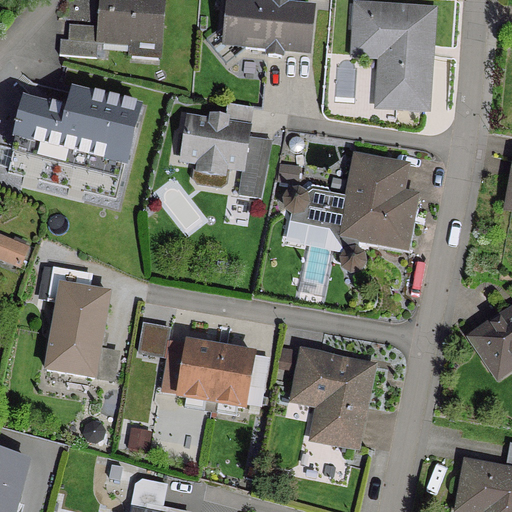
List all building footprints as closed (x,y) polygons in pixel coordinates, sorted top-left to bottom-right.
[(127,43),(126,57),(157,60),(161,0),(98,0),(95,41),(127,43)] [(281,50),(306,53),(311,15),(283,12),(284,3),(271,2),(271,7),(226,3),(223,26),(242,50),(266,52),(265,58),(278,59),(279,50),(281,50)] [(393,92),(392,108),(423,110),(430,13),(355,8),(352,56),(379,57),(377,91),(393,92)] [(57,57),(94,59),(95,44),(58,42),(57,57)] [(32,87),(20,139),(123,164),(136,112),(32,87)] [(209,125),(185,121),(179,161),(194,163),(191,181),(195,186),(218,190),(223,186),(226,168),(240,170),(246,131),(223,127),(224,121),(210,119),(209,125)] [(403,171),(391,168),(354,161),(345,203),(324,199),(319,219),(334,240),(354,244),(355,240),(403,250),(410,213),(401,211),(396,204),(403,171)] [(291,171),(279,169),(277,179),(290,181),(291,171)] [(289,213),(293,214),(297,213),(301,211),(303,208),(304,204),(303,200),(301,197),(298,194),(294,193),(290,194),(286,196),(284,199),(283,203),(284,207),(286,211),(289,213)] [(17,267),(24,251),(9,245),(3,261),(17,267)] [(353,252),(350,252),(346,253),(342,255),(340,258),(340,262),(341,266),(343,270),(346,272),(350,272),(354,271),(357,269),(359,265),(360,261),(359,258),(356,254),(353,252)] [(112,289),(60,280),(44,369),(96,378),(102,347),(112,289)] [(511,316),(508,315),(471,341),(496,376),(511,365),(511,316)] [(176,398),(210,404),(219,352),(185,346),(176,398)] [(120,350),(102,347),(96,378),(115,381),(120,350)] [(241,409),(245,388),(250,357),(219,352),(210,404),(241,409)] [(327,409),(321,442),(353,448),(369,370),(301,356),(291,401),(327,409)] [(265,359),(256,401),(266,403),(276,361),(265,359)] [(146,440),(129,437),(127,449),(144,452),(146,440)] [(511,511),(511,448),(507,467),(511,467),(511,474),(464,466),(456,511),(461,511),(511,511)] [(0,454),(0,511),(16,511),(30,462),(0,454)] [(128,511),(166,511),(159,510),(164,487),(140,482),(133,486),(128,511)]
